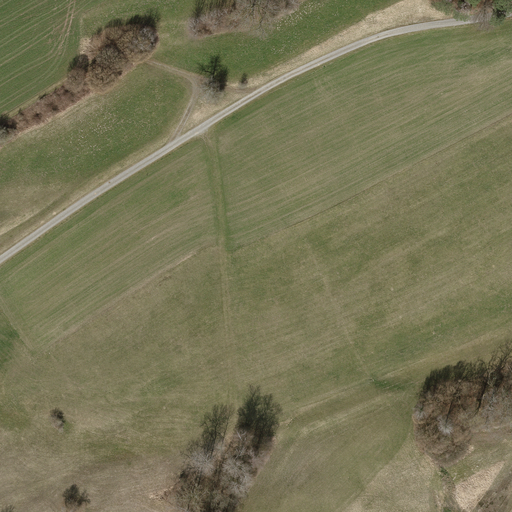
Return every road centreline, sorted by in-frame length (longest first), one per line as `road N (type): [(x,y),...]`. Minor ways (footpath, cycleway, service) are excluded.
road 1 (track): [(0,261),(259,94)]
road 2 (track): [(199,130),(210,147),(234,404)]
road 3 (track): [(259,94),(379,39),(511,14)]
